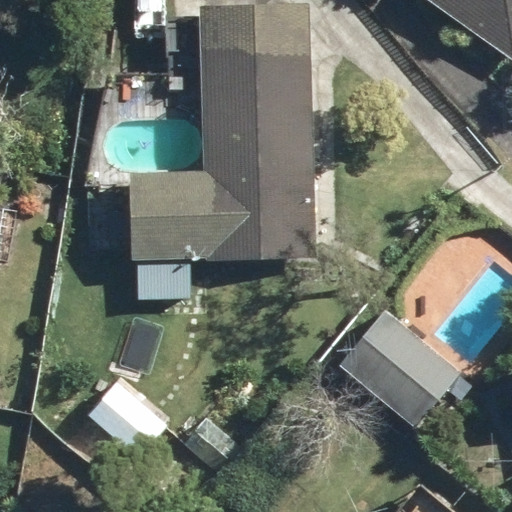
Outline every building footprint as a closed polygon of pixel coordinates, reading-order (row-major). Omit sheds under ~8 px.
[(511,0),(421,0),(510,63),(511,60),(511,0)] [(128,262),(310,260),(302,5),(194,9),(200,173),(123,176),(128,262)] [(0,263),(3,265),(14,210),(0,207),(0,263)] [(339,367),(411,427),(456,373),(382,313),(339,367)] [(440,511),(422,497),(409,511),(440,511)]
